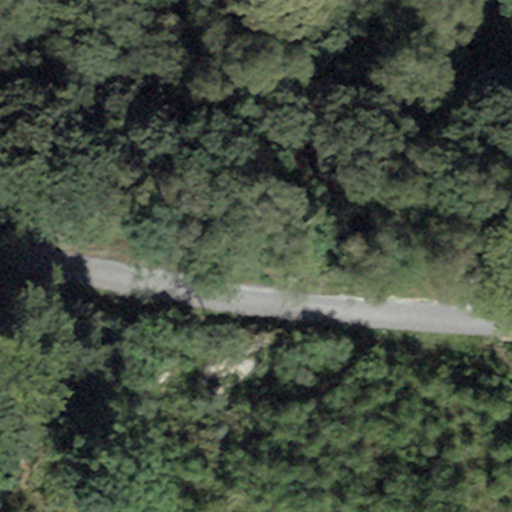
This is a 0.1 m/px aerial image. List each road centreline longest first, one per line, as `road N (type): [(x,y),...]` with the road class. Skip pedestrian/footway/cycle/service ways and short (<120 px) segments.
road 1 (track): [(0,253),(165,287),(511,323)]
road 2 (track): [(171,0),(251,133),(282,165),(511,269)]
